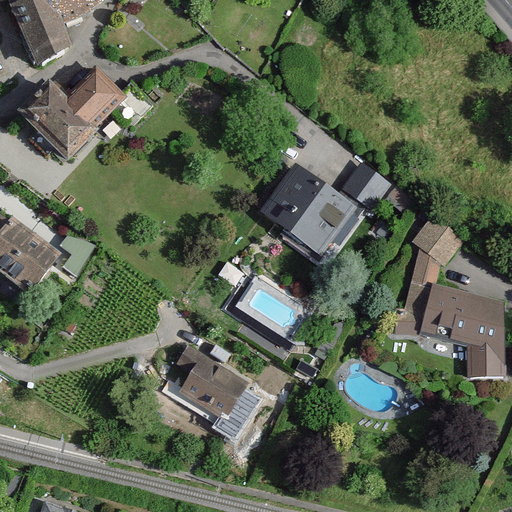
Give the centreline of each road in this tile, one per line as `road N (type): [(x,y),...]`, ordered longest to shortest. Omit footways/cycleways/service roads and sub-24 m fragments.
road 1 (unknown): [(0,355),(37,364),(148,343),(169,337),(177,307)]
road 2 (residential): [(112,0),(50,78),(0,110)]
